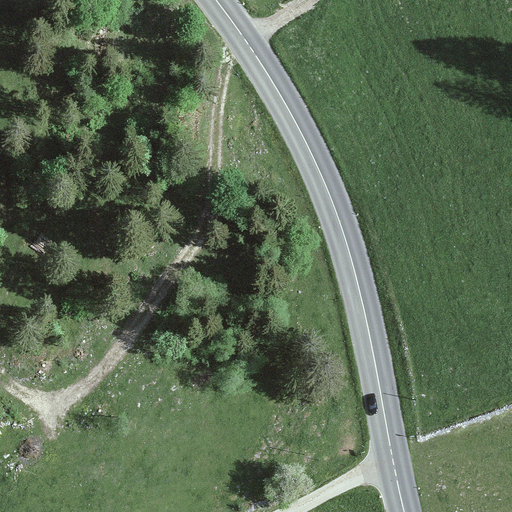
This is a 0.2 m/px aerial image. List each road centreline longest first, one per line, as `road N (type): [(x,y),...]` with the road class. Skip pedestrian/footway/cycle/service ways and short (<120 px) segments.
road 1 (secondary): [(215,0),(262,58),(341,225),(404,511)]
road 2 (track): [(281,511),(394,465)]
